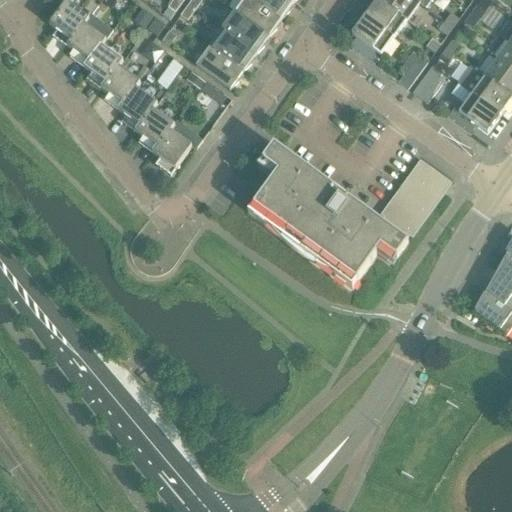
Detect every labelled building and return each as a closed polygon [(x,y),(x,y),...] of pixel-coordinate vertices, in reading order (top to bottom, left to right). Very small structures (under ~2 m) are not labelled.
[(183,5),(176,0),(175,0),(168,10),(175,15),(183,5)] [(197,0),(193,0),(188,8),(195,13),(202,3),(197,0)] [(249,0),(245,0),(234,16),(268,40),(281,23),(249,0)] [(286,0),(249,0),(281,23),(294,5),(286,0)] [(411,0),(379,0),(378,2),(407,23),(419,6),(411,0)] [(411,0),(419,6),(426,11),(431,4),(432,5),(435,0),(411,0)] [(378,2),(365,20),(394,41),(407,23),(378,2)] [(50,28),(71,43),(72,44),(84,27),(85,28),(89,22),(66,5),(50,28)] [(195,13),(188,8),(180,18),(187,23),(195,13)] [(477,9),(471,17),(479,23),(485,14),(477,9)] [(137,21),(147,28),(153,20),(143,13),(137,21)] [(234,16),(222,33),(256,58),(268,40),(234,16)] [(451,16),(445,25),(453,30),(459,22),(451,16)] [(479,23),(471,17),(465,25),(473,31),(479,23)] [(394,41),(365,20),(352,38),(361,45),(355,54),(374,68),(394,41)] [(156,22),(149,31),(158,38),(165,28),(156,22)] [(453,30),(445,25),(439,33),(447,39),(453,30)] [(67,49),(88,65),(89,65),(101,49),(102,49),(106,44),(85,28),(84,27),(72,44),(71,43),(67,49)] [(222,33),(209,51),(243,75),(256,58),(222,33)] [(169,34),(162,44),(169,49),(176,39),(169,34)] [(426,50),(434,56),(440,48),(432,42),(426,50)] [(452,44),(446,52),(454,58),(460,49),(452,44)] [(511,46),(510,45),(497,62),(511,72),(511,46)] [(84,71),(105,86),(106,87),(118,70),(119,71),(123,65),(102,49),(101,49),(89,65),(88,65),(84,71)] [(243,75),(209,51),(196,69),(230,94),(243,75)] [(454,58),(446,52),(440,60),(448,66),(454,58)] [(400,73),(405,77),(398,86),(408,93),(428,66),(413,55),(400,73)] [(511,72),(497,62),(485,80),(511,99),(511,72)] [(172,63),(163,76),(173,83),(183,70),(172,63)] [(413,96),(427,107),(443,86),(438,82),(442,76),(433,69),(413,96)] [(457,87),(472,97),(501,118),(511,103),(511,99),(485,80),(470,69),(457,87)] [(101,92),(122,107),(123,108),(135,91),(136,92),(141,86),(119,71),(118,70),(106,87),(105,86),(101,92)] [(192,75),(188,82),(200,91),(205,85),(192,75)] [(206,85),(202,91),(222,106),(227,99),(206,85)] [(118,113),(139,129),(140,129),(152,113),(154,113),(158,108),(136,92),(135,91),(123,108),(122,107),(118,113)] [(501,118),(472,97),(459,115),(454,111),(447,121),(470,138),(477,129),(488,137),(501,118)] [(135,135),(157,150),(157,151),(170,134),(171,135),(175,129),(154,113),(152,113),(140,129),(139,129),(135,135)] [(157,151),(157,150),(152,156),(175,173),(192,150),(195,153),(203,143),(178,125),(175,129),(171,135),(170,134),(157,151)] [(272,222),(296,240),(291,247),(309,260),(314,253),(339,271),(334,278),(352,292),(353,291),(352,290),(381,251),(397,262),(408,246),(405,244),(409,238),(412,241),(452,186),(420,163),(381,218),(384,220),(380,226),(357,209),(354,213),(331,197),(334,193),(274,149),(263,165),(278,176),(249,215),(248,216),(266,229),(272,222)] [(511,267),(504,262),(474,316),(506,339),(507,338),(506,338),(511,330),(511,267)]
